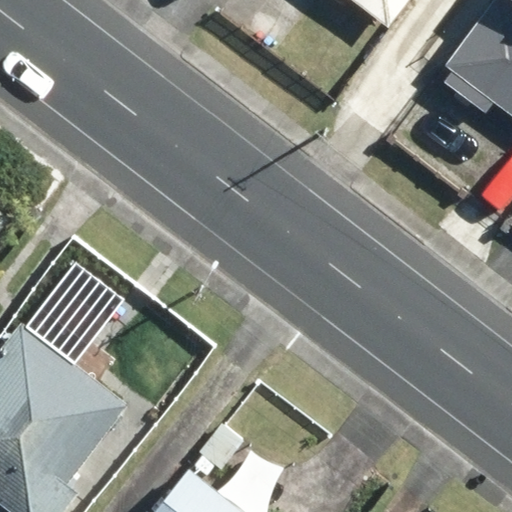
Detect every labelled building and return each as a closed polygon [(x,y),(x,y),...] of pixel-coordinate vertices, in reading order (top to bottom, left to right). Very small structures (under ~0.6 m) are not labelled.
[(343,0),(387,34),(412,0),(343,0)] [(511,0),(491,0),(430,80),(483,120),(493,108),(511,122),(511,0)] [(0,235),(15,216),(0,203),(0,235)] [(19,320),(0,343),(0,509),(3,511),(61,511),(79,490),(69,482),(129,407),(19,320)] [(189,467),(151,511),(266,511),(228,481),(219,491),(189,467)]
